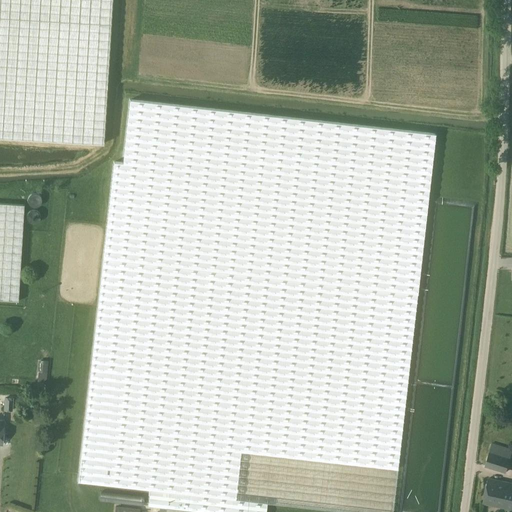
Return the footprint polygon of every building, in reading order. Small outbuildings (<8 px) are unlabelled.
[(0,0),(0,137),(103,144),(111,0),(0,0)] [(103,258),(78,482),(150,490),(148,506),(166,508),(165,511),(265,511),(267,503),(350,511),(392,511),(418,293),(428,197),(435,134),(129,100),(123,163),(114,162),(103,258)] [(0,301),(18,302),(25,205),(0,203),(0,301)] [(40,361),(39,371),(47,372),(47,362),(40,361)] [(47,372),(38,372),(37,386),(46,387),(47,372)] [(12,410),(13,398),(5,398),(4,410),(12,410)] [(506,473),(511,453),(511,449),(491,443),(485,466),(506,473)] [(511,483),(488,478),(482,503),(511,509),(511,483)] [(100,491),(99,500),(142,505),(143,495),(100,491)]
